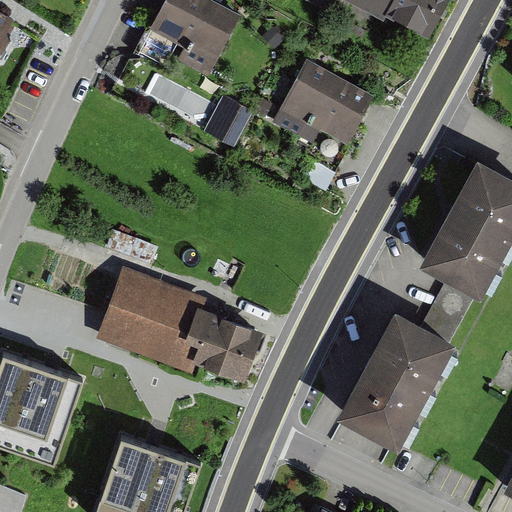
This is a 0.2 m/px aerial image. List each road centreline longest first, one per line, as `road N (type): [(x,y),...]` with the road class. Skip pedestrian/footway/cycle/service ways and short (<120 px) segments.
road 1 (tertiary): [(487,0),(263,433)]
road 2 (residential): [(0,259),(43,148),(117,0)]
road 3 (residential): [(263,433),(430,511)]
